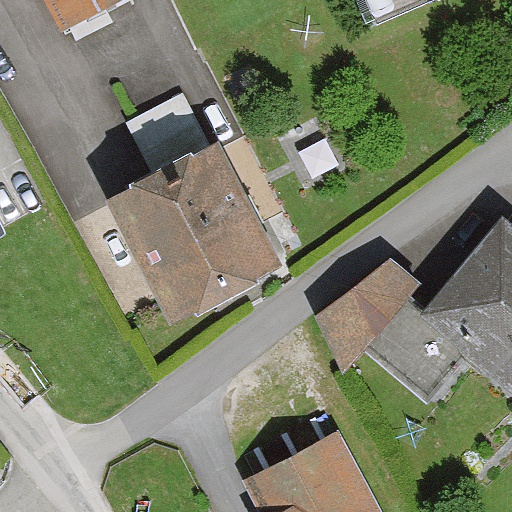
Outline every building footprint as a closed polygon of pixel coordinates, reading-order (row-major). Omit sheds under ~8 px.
[(125,0),(46,0),(62,32),(125,0)] [(378,0),(386,19),(431,0),(378,0)] [(207,143),(180,93),(126,121),(153,171),(106,196),(173,320),(281,263),(215,140),(207,143)] [(367,347),(422,398),(467,350),(511,391),(511,220),(506,215),(410,318),(397,305),(421,280),(403,263),(326,328),(347,367),(367,347)] [(380,511),(338,429),(242,477),(259,510),(255,511),(380,511)]
